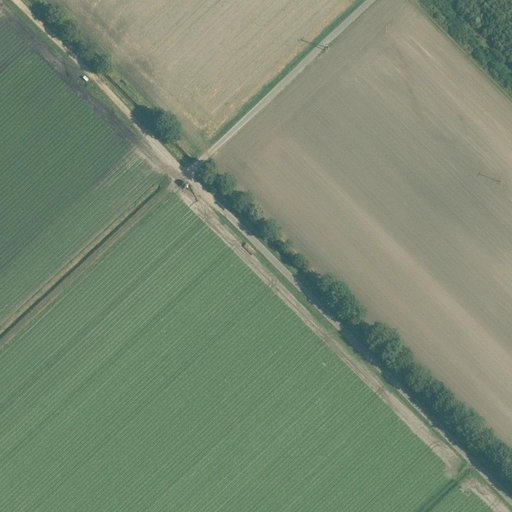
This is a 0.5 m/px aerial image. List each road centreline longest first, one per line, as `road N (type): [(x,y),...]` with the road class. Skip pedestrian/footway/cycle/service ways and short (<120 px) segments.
road 1 (unclassified): [(152,138),(511,500)]
road 2 (track): [(187,174),(375,0)]
road 3 (track): [(14,0),(152,138)]
